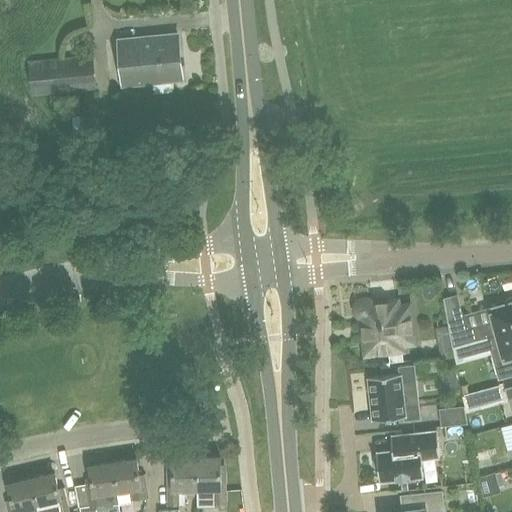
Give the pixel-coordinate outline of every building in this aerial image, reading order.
[(178,33),(118,39),(122,85),(182,79),(178,33)] [(29,60),(33,95),(97,89),(94,54),(29,60)] [(508,303),(490,308),(493,320),(466,328),(463,315),(447,319),(452,346),(511,329),(511,296),(506,298),(508,303)] [(367,326),(368,335),(367,335),(366,336),(365,337),(364,338),(364,339),(366,353),(402,349),(401,343),(413,342),(409,305),(397,306),(397,300),(372,303),(371,302),(370,301),(369,300),(367,299),(365,299),(364,299),(362,299),(361,300),(359,301),(358,302),(357,303),(357,305),(356,306),(356,308),(356,309),(356,311),(357,312),(358,313),(359,315),(360,316),(362,316),(362,322),(363,323),(363,324),(364,325),(365,326),(366,326),(367,326)] [(511,329),(452,346),(452,347),(453,346),(487,337),(498,379),(511,375),(511,329)] [(465,360),(460,344),(453,346),(456,362),(465,360)] [(454,355),(452,347),(442,349),(443,357),(454,355)] [(401,380),(416,378),(415,364),(399,366),(399,373),(368,376),(373,420),(404,416),(404,420),(420,418),(419,403),(404,405),(401,380)] [(464,405),(439,408),(441,425),(447,425),(463,423),(467,423),(464,405)] [(437,430),(412,433),(391,435),(392,450),(376,452),(377,455),(373,455),(375,467),(378,467),(380,481),(424,476),(422,458),(440,456),(437,430)] [(172,457),(172,465),(172,473),(168,473),(168,504),(185,504),(185,489),(197,489),(196,456),(172,457)] [(196,456),(197,489),(214,488),(214,503),(226,503),(225,472),(221,472),(221,456),(196,456)] [(137,458),(113,462),(117,491),(118,490),(130,488),(132,499),(148,496),(144,473),(139,474),(137,458)] [(118,490),(117,491),(113,462),(89,465),(91,481),(86,482),(90,505),(105,503),(105,506),(120,503),(118,490)] [(55,472),(31,477),(38,506),(51,503),(52,511),(57,511),(69,509),(63,487),(58,488),(55,472)] [(39,511),(38,506),(31,477),(8,483),(11,499),(6,500),(9,511),(39,511)] [(403,511),(393,511),(425,511),(443,509),(441,491),(401,495),(403,511)]
